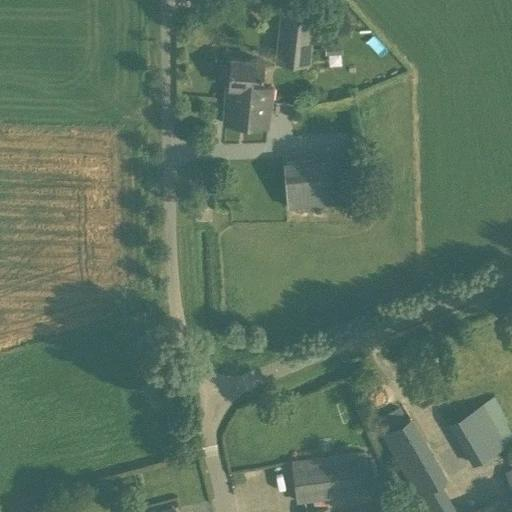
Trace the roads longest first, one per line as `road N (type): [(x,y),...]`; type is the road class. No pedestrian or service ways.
road 1 (unclassified): [(202,397),(172,284),(166,0)]
road 2 (unclassified): [(202,397),(511,276)]
